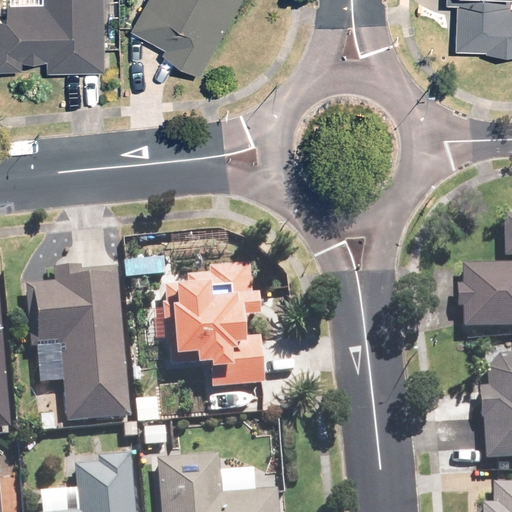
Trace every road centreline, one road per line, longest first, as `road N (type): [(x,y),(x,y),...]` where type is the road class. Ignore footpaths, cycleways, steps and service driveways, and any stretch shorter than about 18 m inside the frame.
road 1 (residential): [(366,318),(378,511)]
road 2 (residential): [(0,176),(183,161)]
